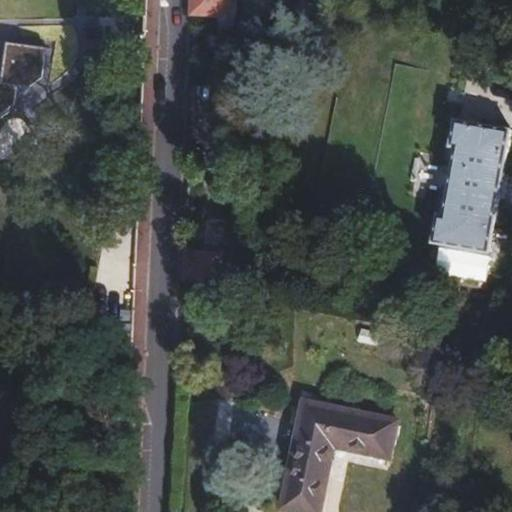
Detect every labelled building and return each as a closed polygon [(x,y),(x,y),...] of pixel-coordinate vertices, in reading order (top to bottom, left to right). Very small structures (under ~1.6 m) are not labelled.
[(194,0),(194,13),(227,15),(230,10),(230,0),(194,0)] [(0,81),(0,112),(12,107),(15,87),(27,88),(41,77),(47,48),(7,43),(1,82),(0,81)] [(489,230),(509,137),(457,126),(449,159),(455,160),(441,220),(489,230)] [(483,256),(489,230),(441,220),(435,218),(429,243),(483,256)] [(229,287),(231,261),(183,256),(182,281),(229,287)] [(114,378),(118,362),(98,357),(94,372),(114,378)] [(395,427),(302,407),(280,510),(291,511),(320,511),(334,451),(387,463),(395,427)]
